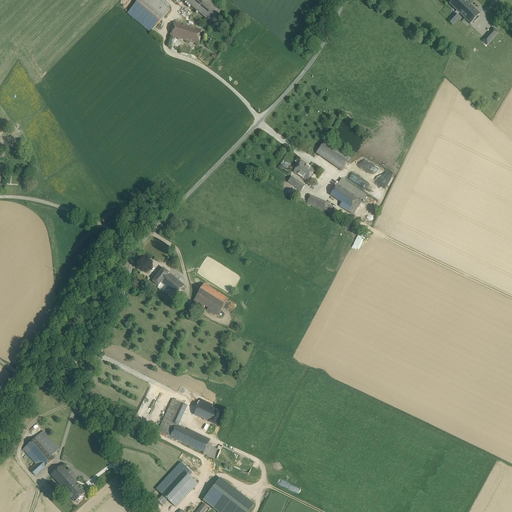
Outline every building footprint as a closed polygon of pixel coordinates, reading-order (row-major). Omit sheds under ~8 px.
[(164,17),(143,0),(138,0),(127,13),(150,33),(164,17)] [(170,10),(157,0),(143,0),(164,17),(170,10)] [(217,6),(209,0),(186,0),(185,1),(206,18),(217,6)] [(465,0),(452,0),(449,3),(457,11),(459,13),(469,3),(465,0)] [(480,14),(469,3),(459,13),(470,24),(480,14)] [(217,6),(206,18),(211,22),(221,10),(217,6)] [(457,15),(459,13),(457,11),(448,21),(452,25),(459,17),(457,15)] [(201,31),(175,23),(173,31),(183,34),(182,40),(197,44),(201,31)] [(493,28),(482,40),(487,45),(498,32),(493,28)] [(183,34),(173,31),(172,37),(182,40),(183,34)] [(350,158),(325,141),(316,154),(341,171),(350,158)] [(315,170),(301,161),(294,172),(307,181),(315,170)] [(305,186),(292,177),(288,182),(297,188),(301,191),(305,186)] [(367,195),(342,178),(337,185),(357,199),(350,209),(342,203),(339,206),(353,215),(367,195)] [(357,199),(337,185),(330,195),(342,203),(350,209),(357,199)] [(326,203),(310,195),(307,203),(323,210),(326,203)] [(334,209),(326,203),(323,210),(332,214),(334,209)] [(176,261),(170,257),(167,261),(172,266),(176,261)] [(163,268),(152,282),(158,287),(161,283),(163,285),(171,275),(163,268)] [(184,286),(171,275),(163,285),(176,295),(184,286)] [(228,299),(204,284),(194,301),(217,316),(228,299)] [(213,405),(192,396),(189,402),(198,406),(194,415),(204,419),(207,421),(210,422),(216,410),(211,408),(213,405)] [(173,399),(158,432),(170,437),(176,425),(172,423),(181,403),(173,399)] [(181,403),(172,423),(176,425),(178,426),(187,406),(181,403)] [(223,414),(216,410),(210,422),(217,426),(223,414)] [(204,419),(199,430),(206,433),(210,424),(207,423),(207,421),(204,419)] [(210,440),(188,430),(187,432),(184,430),(184,429),(178,426),(176,425),(170,437),(204,453),(209,443),(210,440)] [(59,449),(43,431),(36,438),(52,456),(59,449)] [(52,456),(36,438),(26,447),(44,468),(55,459),(54,458),(52,456)] [(220,452),(211,447),(213,445),(209,443),(204,453),(203,454),(216,460),(220,452)] [(44,468),(26,447),(23,449),(36,464),(30,469),(35,475),(35,476),(44,468)] [(181,463),(156,489),(162,495),(184,471),(189,476),(192,473),(181,463)] [(75,481),(62,466),(51,475),(65,490),(75,481)] [(184,471),(162,495),(167,499),(176,507),(197,484),(189,476),(184,471)] [(220,479),(203,501),(217,511),(248,511),(254,505),(220,479)] [(80,486),(75,481),(65,490),(75,502),(78,499),(80,501),(84,497),(82,496),(86,493),(83,489),(83,488),(81,486),(80,486)] [(157,500),(162,505),(167,499),(162,495),(157,500)] [(183,511),(182,510),(180,511),(203,511),(208,507),(204,503),(196,511),(183,511)]
